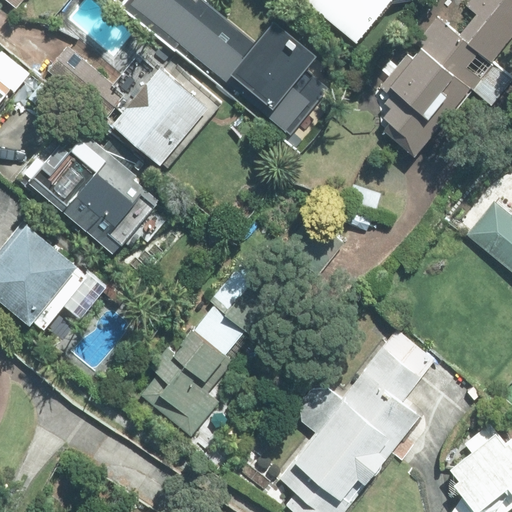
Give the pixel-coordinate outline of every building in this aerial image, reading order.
[(123,0),(123,1),(176,45),(181,38),(292,130),(330,84),(309,67),(324,48),(282,12),(258,42),(207,0),(123,0)] [(323,0),(364,33),(391,0),(323,0)] [(390,126),(420,150),(511,33),(511,0),(467,0),(465,3),(476,12),(460,33),(437,15),(416,42),(423,48),(415,58),(406,50),(377,86),(390,96),(387,99),(394,105),(388,113),(395,118),(390,126)] [(131,90),(73,43),(53,68),(118,120),(120,117),(170,157),(215,99),(166,60),(150,80),(143,74),(131,90)] [(0,103),(13,87),(0,76),(0,103)] [(31,176),(114,248),(161,193),(137,173),(139,170),(90,127),(60,161),(50,153),(31,176)] [(511,263),(511,209),(498,198),(472,231),(511,263)] [(0,250),(0,286),(50,326),(93,271),(26,218),(0,250)] [(212,295),(217,299),(185,338),(172,328),(148,356),(161,368),(144,389),(194,430),(222,397),(211,388),(238,355),(230,348),(250,324),(258,330),(276,308),(232,271),(212,295)] [(134,286),(118,273),(107,286),(123,300),(134,286)] [(396,393),(427,352),(391,324),(359,364),(357,362),(337,389),(332,385),(331,388),(322,381),(305,382),(294,397),(296,414),(305,421),(283,448),(288,452),(273,472),(290,485),(281,497),(299,511),(327,511),(411,405),(396,393)] [(511,438),(509,435),(504,438),(500,432),(497,434),(490,425),(443,459),(451,471),(447,474),(464,498),(449,509),(451,511),(495,511),(511,500),(511,501),(511,438)]
